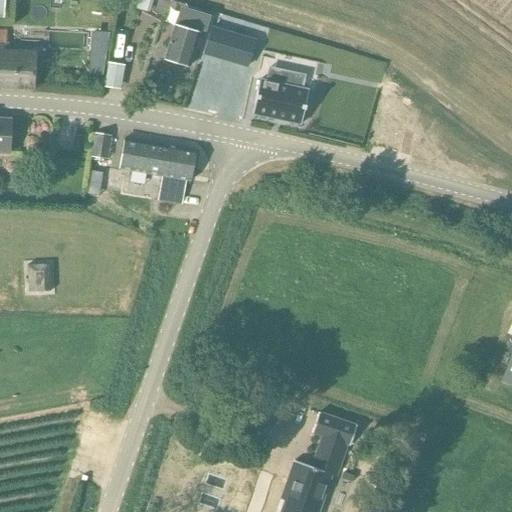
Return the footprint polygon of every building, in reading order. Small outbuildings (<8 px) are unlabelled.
[(174,28),(170,39),(165,59),(190,66),(200,31),(206,32),(210,16),(188,9),(181,30),(174,28)] [(212,27),(204,55),(248,67),(255,40),(212,27)] [(0,87),(34,89),(35,52),(2,51),(3,31),(0,31),(0,87)] [(284,85),(266,81),(260,80),(252,114),(301,124),(308,90),(301,89),(304,76),(287,72),(284,85)] [(0,119),(0,154),(8,155),(10,120),(0,119)] [(92,157),(108,159),(112,136),(96,134),(92,157)] [(196,151),(125,138),(120,169),(191,181),(196,151)] [(23,268),(29,299),(58,294),(52,263),(23,268)] [(511,351),(501,382),(511,385),(511,351)] [(311,467),(294,461),(285,488),(288,489),(280,511),(320,511),(333,477),(337,478),(348,444),(322,435),(311,467)]
